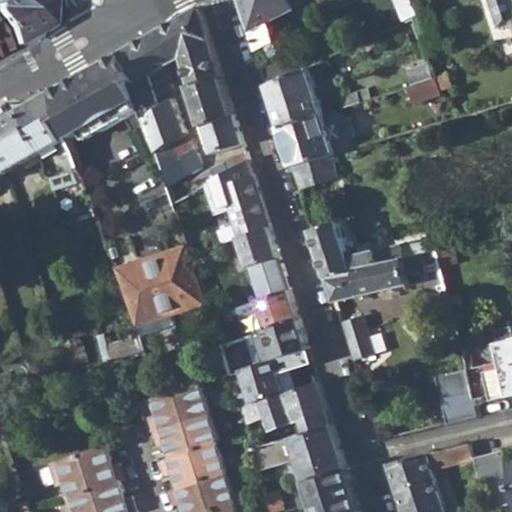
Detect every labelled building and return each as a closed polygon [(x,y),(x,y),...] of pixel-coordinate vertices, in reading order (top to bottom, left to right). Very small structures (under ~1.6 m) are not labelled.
[(47,28),(51,4),(46,0),(0,0),(0,28),(11,48),(47,28)] [(243,0),(259,49),(277,40),(271,20),(305,4),(302,0),(243,0)] [(415,0),(399,0),(408,22),(421,16),(415,0)] [(511,0),(492,0),(500,25),(511,20),(511,0)] [(236,115),(201,7),(150,36),(167,63),(172,61),(174,66),(182,64),(202,127),(204,126),(236,115)] [(150,36),(121,53),(138,79),(152,71),(166,64),(167,63),(150,36)] [(138,79),(121,53),(67,84),(102,133),(142,110),(133,82),(138,79)] [(277,81),(270,85),(283,127),(338,110),(364,102),(360,92),(345,97),(346,99),(323,105),(313,73),(324,70),(323,67),(328,65),(325,60),(292,74),(285,78),(277,81)] [(430,63),(420,67),(425,83),(435,79),(430,63)] [(166,64),(152,71),(162,99),(175,92),(166,64)] [(284,71),(285,78),(292,74),(291,68),(284,71)] [(142,110),(144,114),(164,104),(162,99),(152,71),(138,79),(133,82),(142,110)] [(267,76),(270,85),(277,81),(273,74),(267,76)] [(438,79),(435,79),(425,83),(410,87),(414,102),(442,94),(438,79)] [(65,125),(53,92),(22,110),(45,151),(49,166),(56,163),(54,156),(65,151),(61,141),(63,140),(58,128),(65,125)] [(144,114),(154,145),(168,140),(184,134),(172,100),(164,104),(144,114)] [(45,151),(22,110),(0,122),(0,155),(8,171),(45,151)] [(338,110),(283,127),(294,163),(340,150),(350,147),(353,135),(348,117),(338,110)] [(244,143),(236,115),(204,126),(213,153),(244,143)] [(168,140),(154,145),(162,169),(179,156),(193,151),(189,140),(170,146),(168,140)] [(340,150),(294,163),(301,186),(340,174),(335,159),(343,157),(340,150)] [(179,156),(189,171),(198,165),(193,151),(179,156)] [(238,165),(250,158),(247,151),(234,158),(238,165)] [(0,175),(8,171),(0,155),(0,175)] [(179,156),(162,169),(167,185),(189,171),(179,156)] [(76,157),(67,161),(74,180),(83,177),(76,157)] [(238,232),(269,221),(250,158),(238,165),(227,171),(215,179),(204,185),(213,211),(229,205),(238,232)] [(238,165),(234,158),(223,163),(227,171),(238,165)] [(227,171),(223,163),(211,169),(215,179),(227,171)] [(341,221),(315,229),(329,275),(407,257),(403,246),(386,249),(387,252),(378,254),(377,251),(352,256),(341,221)] [(270,289),(289,282),(271,225),(239,237),(249,265),(260,261),(270,289)] [(173,255),(153,262),(170,316),(184,311),(182,306),(205,298),(201,288),(198,279),(187,245),(171,250),(173,255)] [(407,257),(329,275),(337,300),(425,280),(428,291),(442,317),(456,314),(440,248),(407,257)] [(130,264),(115,269),(134,322),(154,316),(156,321),(170,316),(153,262),(132,269),(130,264)] [(198,279),(201,288),(210,285),(206,276),(198,279)] [(257,332),(300,317),(291,288),(238,308),(237,305),(232,307),(234,313),(239,311),(243,321),(251,318),(257,332)] [(357,314),(343,318),(355,358),(376,352),(364,314),(358,316),(357,314)] [(277,358),(309,347),(300,317),(257,332),(252,334),(255,342),(270,338),(277,358)] [(497,336),(492,337),(507,392),(511,391),(511,390),(511,324),(511,319),(494,323),(497,336)] [(233,374),(244,370),(236,339),(220,345),(230,374),(233,374)] [(287,392),(296,389),(290,370),(314,362),(309,347),(277,358),(244,370),(250,391),(239,395),(243,408),(254,404),(252,401),(287,390),(287,392)] [(28,364),(34,380),(54,375),(49,358),(28,364)] [(449,423),(480,416),(469,370),(438,377),(449,423)] [(8,372),(0,374),(0,389),(12,386),(8,372)] [(297,418),(330,410),(320,380),(296,389),(287,392),(260,402),(272,430),(297,418)] [(154,430),(213,411),(205,382),(154,397),(158,412),(149,415),(154,430)] [(172,458),(220,444),(223,443),(213,411),(154,430),(159,445),(168,442),(172,458)] [(305,426),(307,432),(326,426),(324,419),(305,426)] [(306,480),(347,467),(334,423),(326,426),(307,432),(283,441),(252,446),(259,470),(299,459),(306,480)] [(458,461),(475,457),(471,442),(454,447),(458,461)] [(181,487),(229,473),(220,444),(172,458),(162,461),(167,477),(176,474),(181,487)] [(108,445),(50,462),(57,484),(63,482),(68,495),(120,479),(123,478),(118,461),(113,462),(108,445)] [(505,450),(475,457),(482,482),(487,480),(497,507),(511,503),(511,458),(508,460),(505,450)] [(429,452),(388,462),(402,511),(447,511),(443,501),(429,452)] [(359,511),(362,511),(347,467),(306,480),(304,481),(314,511),(359,511)] [(206,511),(238,502),(229,473),(181,487),(172,490),(176,504),(185,502),(187,511),(206,511)] [(120,479),(68,495),(61,497),(64,511),(134,511),(129,494),(125,495),(120,479)] [(279,489),(266,493),(272,511),(274,511),(285,508),(279,489)] [(206,511),(241,511),(238,502),(206,511)]
